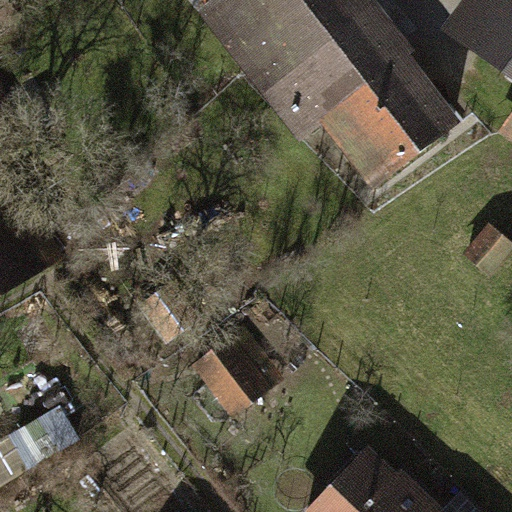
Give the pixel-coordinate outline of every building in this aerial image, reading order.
[(482,132),(388,0),(224,0),(208,12),(306,150),(337,129),(386,199),(482,132)] [(511,0),(478,0),(455,36),(511,73),(511,0)] [(0,316),(96,261),(0,93),(0,316)] [(259,347),(210,382),(245,431),(294,395),(259,347)] [(9,440),(26,469),(83,436),(66,407),(9,440)] [(458,511),(447,511),(390,451),(325,511),(494,511),(477,494),(458,511)]
